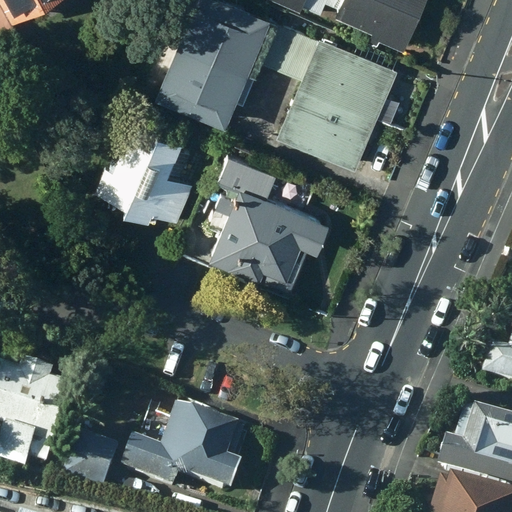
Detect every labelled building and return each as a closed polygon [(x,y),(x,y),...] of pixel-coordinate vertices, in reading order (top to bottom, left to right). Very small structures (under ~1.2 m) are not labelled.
[(1,0),(10,17),(41,0),(1,0)] [(232,0),(191,0),(174,41),(246,71),(251,58),(269,16),(232,0)] [(402,47),(422,0),(279,0),(298,8),(300,3),(319,12),(324,1),(336,6),(334,10),(372,27),(367,38),(375,41),(378,35),(402,47)] [(0,45),(18,36),(0,5),(0,45)] [(251,58),(299,80),(317,38),(269,16),(251,58)] [(318,34),(317,38),(299,80),(377,114),(397,69),(318,34)] [(224,122),(246,71),(174,41),(152,92),(224,122)] [(354,167),(377,114),(299,80),(276,133),(354,167)] [(175,222),(192,183),(167,172),(182,136),(134,116),(112,169),(103,165),(92,191),(123,204),(121,208),(147,219),(150,211),(175,222)] [(315,251),(327,221),(265,195),(275,172),(226,151),(216,178),(227,182),(224,190),(234,194),(232,199),(219,193),(213,206),(227,211),(208,254),(258,276),(259,274),(289,287),(306,247),(315,251)] [(489,340),(480,371),(511,380),(511,331),(511,336),(508,345),(489,340)] [(118,341),(110,357),(148,376),(156,360),(118,341)] [(22,375),(0,368),(0,431),(1,432),(0,434),(0,441),(30,450),(33,438),(41,440),(40,445),(53,449),(71,390),(47,383),(50,373),(25,366),(22,375)] [(444,432),(436,462),(511,486),(511,412),(473,401),(462,438),(444,432)] [(233,464),(245,433),(174,406),(158,450),(131,439),(120,470),(173,489),(178,477),(229,495),(240,466),(233,464)] [(102,488),(116,447),(77,433),(62,474),(102,488)] [(436,486),(428,511),(511,511),(511,502),(446,481),(445,489),(436,486)]
